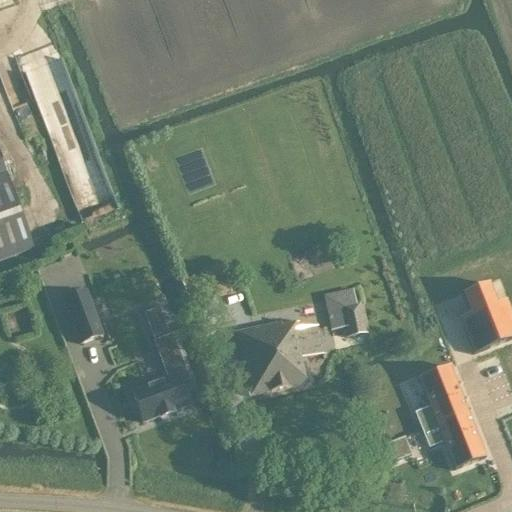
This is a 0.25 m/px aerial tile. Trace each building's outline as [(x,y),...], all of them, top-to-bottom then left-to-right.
[(0,257),(32,246),(0,157),(0,257)] [(109,256),(124,301),(144,295),(130,250),(109,256)] [(218,267),(204,272),(213,295),(229,289),(221,266),(218,267)] [(457,316),(471,352),(511,336),(511,316),(504,297),(494,301),(487,282),(459,293),(467,312),(457,316)] [(84,288),(62,297),(79,342),(101,333),(84,288)] [(129,307),(138,335),(164,326),(155,298),(129,307)] [(354,301),(339,304),(343,326),(345,335),(365,331),(358,300),(354,301)] [(279,321),(235,331),(248,392),(248,394),(251,394),(250,393),(269,389),(269,390),(289,386),(289,385),(307,381),(307,382),(310,381),(309,379),(304,355),(321,351),(315,323),(298,327),(296,320),(280,324),(279,321)] [(164,328),(152,333),(154,339),(153,339),(163,366),(164,366),(168,376),(130,390),(141,420),(157,415),(157,416),(172,411),(171,409),(186,404),(178,381),(187,377),(170,333),(167,334),(165,328),(164,328)] [(412,410),(419,428),(466,410),(447,364),(416,377),(427,404),(412,410)] [(466,410),(419,428),(426,446),(441,440),(452,468),(484,456),(466,410)] [(403,435),(385,442),(393,460),(410,453),(403,435)]
